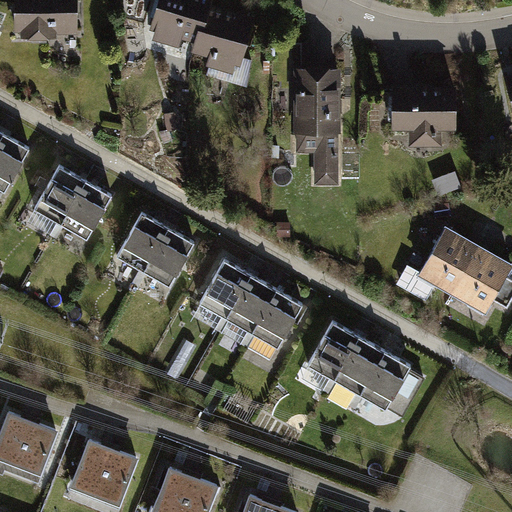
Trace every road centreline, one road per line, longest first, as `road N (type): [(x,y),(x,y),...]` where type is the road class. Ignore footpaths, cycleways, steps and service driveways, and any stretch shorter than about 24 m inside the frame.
road 1 (residential): [(511,390),(0,99)]
road 2 (residential): [(0,381),(56,407),(166,429),(390,511)]
road 3 (residential): [(314,0),(407,38),(511,37)]
